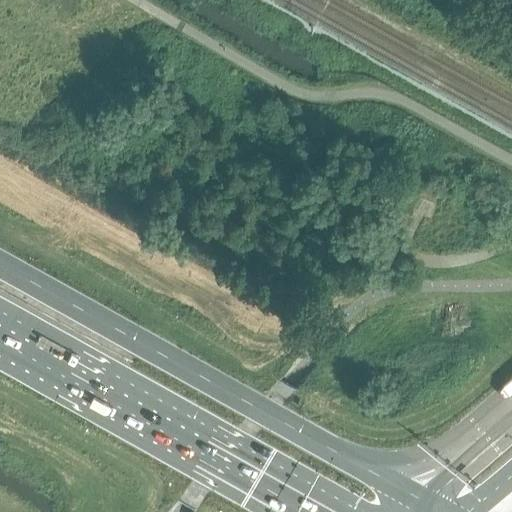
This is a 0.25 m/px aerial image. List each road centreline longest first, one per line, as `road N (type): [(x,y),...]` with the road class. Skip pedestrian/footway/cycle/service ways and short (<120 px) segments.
road 1 (trunk): [(420,500),(0,265)]
road 2 (trunk): [(0,338),(313,511)]
road 3 (secondary): [(511,411),(420,500)]
road 4 (track): [(511,246),(441,260),(388,252)]
